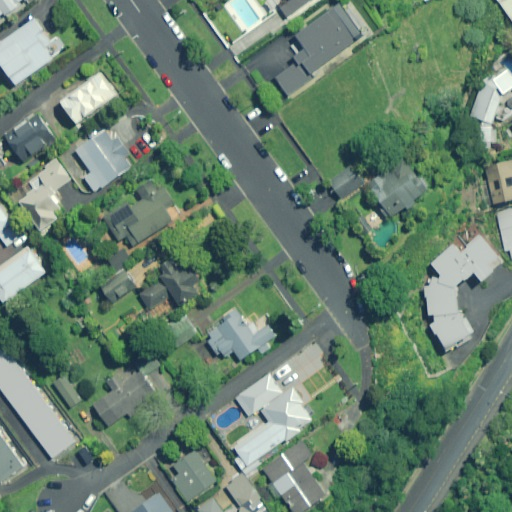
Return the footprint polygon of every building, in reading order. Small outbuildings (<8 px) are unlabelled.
[(20,2),(19,3),(17,0),(0,0),(0,3),(6,12),(8,15),(22,5),(20,2)] [(511,0),(496,0),(511,21),(511,0)] [(297,37),(307,50),(271,75),(288,99),(310,83),(307,78),(364,38),(342,6),(297,37)] [(50,40),(35,19),(0,43),(0,64),(15,86),(65,51),(55,36),(50,40)] [(488,143),(502,97),(511,90),(511,54),(510,53),(486,70),(489,74),(466,137),(488,143)] [(312,93),(340,133),(371,112),(379,106),(360,78),(364,75),(356,63),(312,93)] [(116,96),(99,74),(61,103),(78,125),(116,96)] [(56,141),(38,115),(3,140),(21,165),(56,141)] [(117,152),(104,133),(76,152),(91,174),(84,179),(95,194),(132,168),(119,150),(117,152)] [(9,157),(4,147),(0,149),(0,160),(1,162),(9,157)] [(511,159),(484,166),(493,207),(511,202),(511,159)] [(420,180),(405,160),(370,186),(394,219),(433,191),(423,177),(420,180)] [(69,182),(57,164),(39,177),(44,185),(20,203),(41,231),(64,214),(51,196),(69,182)] [(330,182),(343,201),(367,185),(354,166),(330,182)] [(139,244),(173,223),(166,212),(176,206),(163,184),(129,205),(105,220),(119,243),(133,235),(139,244)] [(511,262),(511,207),(494,212),(503,254),(509,253),(511,262)] [(21,238),(0,208),(0,238),(7,248),(21,238)] [(500,260),(473,226),(459,237),(468,248),(462,253),(456,246),(431,267),(440,279),(431,278),(428,319),(434,319),(434,325),(430,327),(437,337),(438,336),(447,352),(475,333),(467,319),(462,319),(456,288),(462,281),(465,284),(475,275),(483,284),(496,272),(492,268),(500,260)] [(7,262),(0,266),(0,298),(5,305),(47,274),(27,247),(7,262)] [(133,262),(123,249),(110,258),(119,272),(133,262)] [(203,303),(195,289),(203,284),(194,268),(186,272),(179,258),(157,270),(163,282),(141,294),(150,312),(174,298),(183,314),(203,303)] [(123,270),(101,286),(113,304),(136,289),(123,270)] [(271,321),(253,295),(237,306),(219,318),(223,325),(208,335),(210,339),(207,341),(217,356),(221,353),(225,359),(234,353),(240,362),(258,351),(261,356),(271,350),(267,344),(276,338),(267,324),(271,321)] [(198,336),(186,316),(165,329),(177,349),(198,336)] [(75,443),(5,347),(0,350),(0,389),(52,460),(75,443)] [(109,429),(127,417),(130,421),(139,415),(136,411),(157,396),(141,372),(124,384),(118,376),(107,383),(113,393),(94,406),(109,429)] [(66,375),(52,385),(71,411),(85,401),(66,375)] [(283,395),(269,376),(236,399),(249,418),(260,410),(268,422),(233,447),(248,468),(287,440),(288,442),(301,432),(300,430),(312,421),(302,407),(304,405),(293,389),(284,396),(283,395)] [(24,468),(0,434),(0,483),(0,485),(24,468)] [(263,470),(272,482),(267,486),(277,501),(283,497),(292,511),(306,511),(327,498),(304,464),(313,458),(303,442),(263,470)] [(217,483),(193,446),(163,467),(187,503),(217,483)] [(267,511),(244,477),(227,489),(239,505),(229,511),(222,511),(214,501),(199,511),(198,511),(267,511)] [(170,511),(159,495),(135,511),(170,511)]
